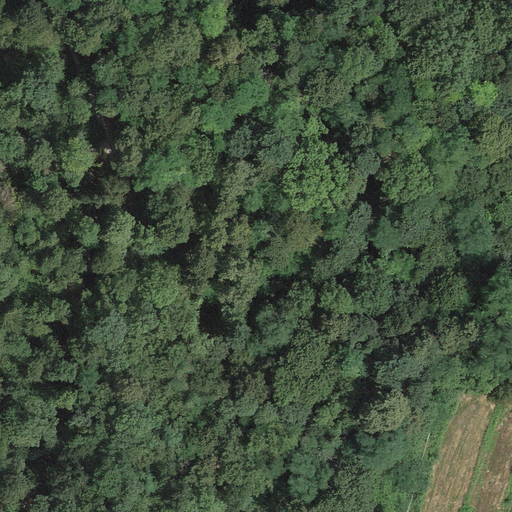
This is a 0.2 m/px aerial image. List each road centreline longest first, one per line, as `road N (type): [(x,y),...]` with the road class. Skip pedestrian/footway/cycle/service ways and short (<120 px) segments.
road 1 (track): [(511,105),(497,143),(455,165),(393,168),(296,144),(251,106),(231,109),(215,124),(209,170),(183,199),(165,197),(126,170),(101,134)]
road 2 (track): [(101,134),(43,0)]
